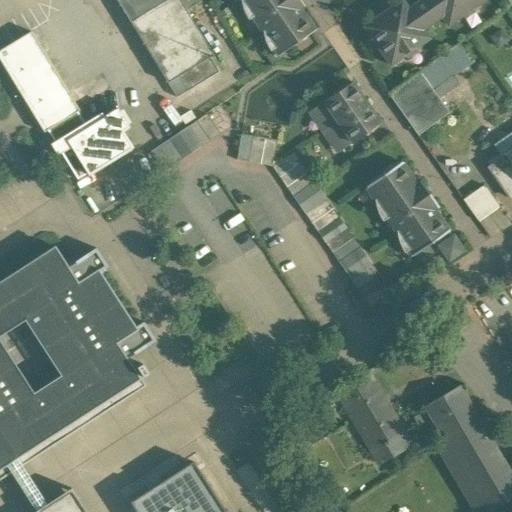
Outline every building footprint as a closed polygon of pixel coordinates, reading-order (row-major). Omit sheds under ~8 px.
[(116,0),(176,98),(218,72),(209,57),(213,55),(186,11),(200,2),(198,0),(116,0)] [(240,0),(241,2),(241,4),(242,7),(243,10),(245,15),(247,18),(248,20),(253,17),(263,30),(263,33),(263,36),(264,39),(265,42),(267,47),(270,51),(275,48),(280,55),(315,30),(300,9),(304,6),(299,0),(240,0)] [(421,0),(408,9),(402,0),(401,0),(363,27),(390,65),(404,55),(406,58),(417,51),(415,48),(429,39),(423,30),(442,16),(448,25),(462,15),(464,18),(474,11),(472,9),(484,0),(421,0)] [(80,111),(31,31),(0,50),(0,60),(44,132),(47,130),(54,142),(51,144),(58,156),(61,153),(77,180),(87,174),(88,176),(133,148),(123,132),(129,128),(117,108),(104,117),(102,113),(85,123),(78,112),(80,111)] [(472,63),(458,43),(449,50),(463,69),(472,63)] [(463,69),(449,50),(439,57),(453,77),(463,69)] [(439,57),(420,71),(433,90),(434,90),(453,77),(439,57)] [(420,71),(388,93),(418,135),(450,112),(434,90),(433,90),(420,71)] [(352,82),(315,108),(329,129),(366,103),(352,82)] [(366,103),(329,129),(343,149),(380,124),(366,103)] [(220,134),(207,114),(197,121),(210,141),(220,134)] [(197,121),(187,128),(200,148),(210,141),(197,121)] [(187,128),(178,133),(192,153),(200,148),(187,128)] [(511,131),(500,140),(510,153),(511,151),(511,131)] [(192,153),(178,133),(170,139),(184,159),(192,153)] [(276,141),(241,135),(236,160),(272,167),(276,141)] [(170,139),(160,146),(174,165),(184,159),(170,139)] [(174,165),(160,146),(150,152),(164,172),(174,165)] [(294,153),(272,167),(279,177),(301,162),(294,153)] [(511,196),(511,165),(505,156),(489,168),(510,198),(511,196)] [(301,162),(279,177),(286,187),(307,172),(301,162)] [(416,183),(401,162),(366,186),(375,199),(376,204),(377,208),(378,212),(380,217),(383,221),(388,217),(397,231),(397,233),(398,236),(398,240),(400,245),(404,253),(410,249),(414,255),(449,231),(434,210),(438,207),(420,181),(416,183)] [(307,172),(286,187),(293,197),(314,182),(307,172)] [(314,182),(293,197),(304,213),(326,198),(314,182)] [(482,186),(463,200),(478,220),(497,207),(482,186)] [(326,198),(304,213),(311,223),(333,208),(326,198)] [(333,208),(311,223),(318,233),(339,218),(333,208)] [(339,218),(318,233),(325,243),(346,228),(339,218)] [(346,228),(325,243),(338,262),(360,247),(346,228)] [(454,237),(439,246),(449,260),(463,251),(454,237)] [(360,247),(338,262),(350,279),(371,264),(360,247)] [(0,468),(6,464),(15,458),(139,379),(147,374),(142,365),(133,371),(126,359),(154,340),(143,323),(135,329),(98,272),(106,267),(95,250),(67,268),(58,254),(54,248),(0,282),(0,468)] [(392,293),(371,264),(350,279),(371,308),(392,293)] [(370,374),(338,393),(380,464),(392,457),(385,446),(405,434),(370,374)] [(144,386),(139,379),(15,458),(20,466),(144,386)] [(459,386),(426,405),(429,409),(432,415),(488,511),(511,496),(511,469),(509,471),(459,386)] [(429,409),(415,417),(419,423),(432,415),(429,409)] [(405,434),(385,446),(392,457),(412,446),(405,434)] [(86,511),(71,488),(46,505),(20,466),(15,458),(6,464),(37,511),(36,511),(86,511)] [(225,511),(193,462),(130,502),(135,511),(225,511)]
